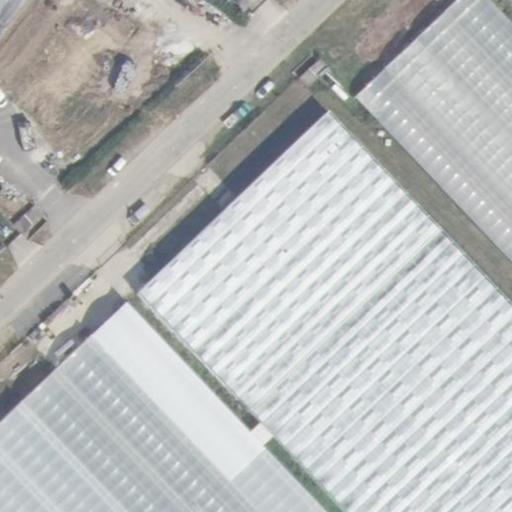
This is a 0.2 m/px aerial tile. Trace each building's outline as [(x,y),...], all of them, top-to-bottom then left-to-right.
[(0,0),(0,33),(25,0),(0,0)] [(511,27),(486,0),(457,0),(352,101),(511,267),(511,27)] [(309,70),(317,78),(328,69),(319,60),(309,70)] [(317,78),(309,70),(299,80),(307,89),(317,78)] [(511,511),(511,313),(323,116),(135,294),(343,511),(511,511)] [(32,220),(40,213),(32,206),(24,214),(32,220)] [(32,220),(24,214),(12,226),(19,233),(32,220)] [(324,511),(125,303),(0,421),(0,511),(324,511)]
